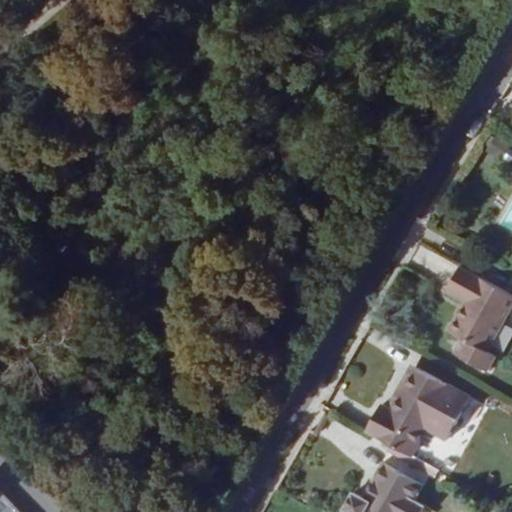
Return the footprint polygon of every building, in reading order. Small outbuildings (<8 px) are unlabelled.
[(511,204),(500,225),(511,231),(511,204)] [(490,350),(511,312),(511,295),(465,268),(450,291),(470,302),(453,330),(466,337),(458,352),(490,370),(499,355),(490,350)] [(419,364),(406,388),(415,393),(428,369),(419,364)] [(371,427),(414,451),(430,424),(451,437),(475,396),(429,369),(415,393),(406,388),(396,405),(388,400),(371,427)] [(352,511),(420,511),(428,501),(417,495),(426,481),(388,457),(367,491),(360,486),(350,503),(356,506),(352,511)] [(26,511),(6,491),(0,498),(0,511),(26,511)]
